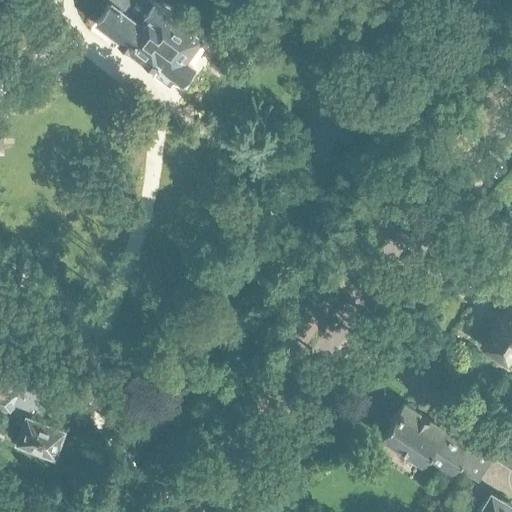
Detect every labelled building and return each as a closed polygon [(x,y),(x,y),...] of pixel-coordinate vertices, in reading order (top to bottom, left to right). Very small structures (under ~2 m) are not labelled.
[(185,58),(201,36),(152,0),(104,0),(110,4),(97,21),(121,38),(119,41),(154,67),(157,62),(182,80),(193,64),(185,58)] [(484,344),(509,361),(511,355),(511,300),(504,312),(503,311),(498,312),(491,322),(492,327),(494,329),(484,344)] [(0,328),(12,335),(25,311),(7,301),(0,312),(0,328)] [(64,427),(40,419),(49,393),(35,388),(40,373),(8,361),(0,382),(0,406),(19,414),(16,422),(22,425),(17,439),(24,442),(25,447),(44,454),(48,450),(54,453),(64,427)] [(226,383),(213,375),(201,395),(212,402),(216,395),(218,396),(226,383)] [(107,388),(108,405),(122,404),(121,387),(107,388)] [(387,426),(381,433),(422,461),(427,453),(441,463),(440,464),(452,473),(457,465),(469,448),(442,430),(444,428),(403,401),(392,418),(389,419),(386,423),(387,426)] [(511,467),(511,428),(511,430),(495,456),(511,467)] [(479,446),(464,470),(478,478),(493,455),(492,454),(479,446)] [(511,511),(511,503),(492,491),(478,511),(511,511)]
